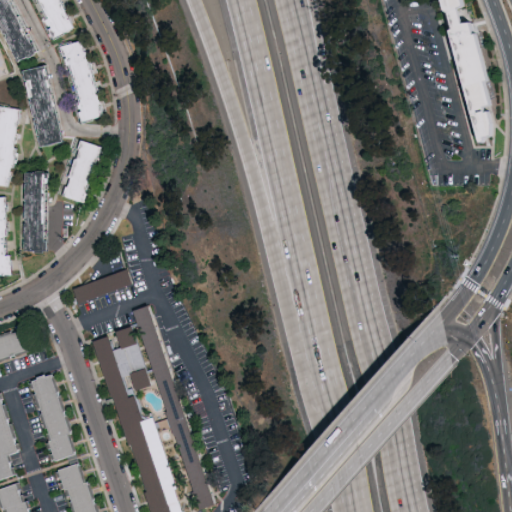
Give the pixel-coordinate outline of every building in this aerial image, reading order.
[(0,0),(0,13),(19,62),(41,53),(20,0),(0,0)] [(479,140),(482,142),(484,143),(486,141),(485,140),(484,138),(484,136),(492,134),(493,135),(495,135),(495,123),(492,112),(490,112),(489,111),(486,112),(485,107),(490,105),(492,106),(495,106),(488,83),(486,84),(485,82),(489,82),(482,56),(478,38),(476,34),(474,34),(471,23),(463,23),(459,8),(464,6),(462,0),(443,0),(446,11),(449,12),(453,29),(451,31),(479,140)] [(108,116),(89,39),(67,44),(86,121),(108,116)] [(45,146),(69,141),(53,64),(30,69),(45,146)] [(26,108),(2,104),(0,117),(0,183),(14,186),(26,108)] [(92,202),(105,143),(83,139),(70,197),(92,202)] [(31,251),(54,250),(52,170),(29,171),(31,251)] [(0,196),(0,274),(18,274),(17,254),(13,254),(9,196),(0,196)] [(79,287),(84,301),(141,282),(136,268),(79,287)] [(143,308),(200,507),(216,503),(160,303),(143,308)] [(153,511),(187,511),(161,416),(146,420),(134,376),(139,375),(143,390),(157,386),(140,325),(124,330),(128,346),(119,349),(115,335),(105,338),(153,511)] [(0,337),(0,359),(38,349),(32,328),(0,337)] [(82,453),(59,373),(37,379),(60,460),(82,453)] [(23,450),(2,391),(0,392),(0,456),(0,457),(0,480),(21,473),(17,461),(14,462),(11,454),(23,450)] [(104,511),(95,481),(91,482),(85,463),(66,469),(78,511),(104,511)] [(32,511),(20,482),(0,490),(0,496),(6,511),(32,511)]
